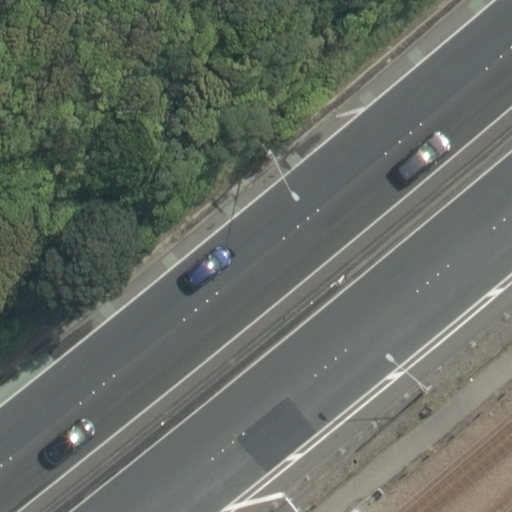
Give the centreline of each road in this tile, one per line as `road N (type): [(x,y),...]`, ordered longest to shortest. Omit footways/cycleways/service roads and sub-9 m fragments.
road 1 (trunk): [(0,499),(348,242),(511,103)]
road 2 (trunk): [(511,246),(194,511)]
